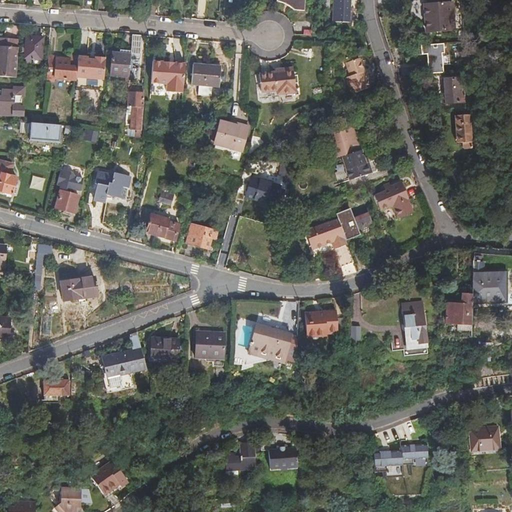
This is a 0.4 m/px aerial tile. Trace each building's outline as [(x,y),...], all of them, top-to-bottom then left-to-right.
[(300,0),(273,0),(273,4),(280,6),(286,10),(290,13),(299,13),(300,0)] [(354,23),(354,0),(328,0),(328,22),(354,23)] [(452,5),(409,8),(410,19),(425,18),(427,35),(453,33),(452,5)] [(391,17),(380,17),(380,18),(388,50),(399,49),(391,17)] [(136,36),(128,36),(126,52),(135,53),(136,36)] [(38,39),(22,37),(20,58),(37,59),(38,39)] [(0,77),(12,78),(12,43),(0,41),(0,77)] [(441,44),(419,46),(420,55),(427,54),(428,66),(416,66),(416,75),(442,74),(441,44)] [(399,49),(388,50),(391,58),(401,57),(399,49)] [(125,74),(126,52),(108,50),(106,72),(125,74)] [(41,79),(71,82),(71,78),(73,58),(64,57),(64,60),(51,59),(51,58),(43,57),(41,79)] [(83,58),(73,57),(73,58),(71,78),(99,80),(101,59),(91,58),(90,61),(83,60),(83,58)] [(356,58),(345,61),(354,91),(365,87),(356,58)] [(216,68),(188,65),(187,86),(214,89),(216,68)] [(277,75),(269,76),(255,77),(256,95),(272,94),(272,97),(290,95),(288,71),(277,72),(277,75)] [(164,91),(166,75),(152,73),(152,76),(146,75),(145,89),(164,91)] [(415,77),(397,78),(402,95),(416,94),(415,77)] [(459,80),(441,81),(443,104),(461,103),(459,80)] [(0,116),(8,117),(9,108),(14,109),(15,99),(18,99),(19,89),(9,88),(9,93),(0,91),(0,116)] [(127,138),(135,139),(136,132),(134,132),(136,110),(138,93),(123,92),(121,116),(127,116),(126,131),(127,131),(127,138)] [(425,126),(424,113),(408,114),(413,126),(425,126)] [(464,114),(450,116),(452,141),(457,141),(458,148),(467,147),(464,114)] [(52,143),(53,127),(37,125),(25,124),(23,140),(52,143)] [(232,129),(226,127),(216,124),(210,145),(237,153),(243,129),(233,126),(232,129)] [(352,152),(343,125),(319,133),(318,133),(327,160),(334,158),(352,152)] [(162,135),(161,143),(170,145),(171,137),(162,135)] [(353,152),(352,152),(334,158),(342,181),(365,173),(361,163),(358,164),(356,160),(353,152)] [(5,167),(0,166),(0,193),(5,195),(10,179),(2,177),(5,167)] [(106,177),(90,174),(88,185),(90,185),(86,201),(97,203),(99,196),(113,199),(115,188),(121,189),(124,177),(107,174),(106,177)] [(275,189),(245,181),(240,200),(270,208),(275,189)] [(419,212),(408,187),(378,199),(389,224),(419,212)] [(168,195),(157,192),(154,202),(159,204),(160,200),(167,201),(168,195)] [(73,198),(55,193),(50,210),(68,215),(73,198)] [(336,214),(347,243),(361,237),(358,230),(371,226),(367,215),(354,219),(350,208),(336,214)] [(164,220),(146,215),(141,234),(168,241),(173,226),(163,223),(164,220)] [(349,264),(333,221),(300,233),(307,251),(327,244),(329,251),(332,250),(338,267),(349,264)] [(211,233),(185,225),(180,244),(202,250),(205,239),(209,241),(211,233)] [(220,235),(213,264),(220,266),(228,237),(220,235)] [(48,246),(34,245),(32,281),(31,289),(37,290),(40,255),(48,256),(48,246)] [(467,293),(467,299),(498,298),(498,286),(500,286),(499,276),(498,276),(497,250),(469,247),(467,293)] [(91,276),(55,282),(58,303),(77,300),(94,298),(91,276)] [(467,299),(467,293),(455,292),(454,299),(453,299),(452,302),(441,301),(440,321),(466,322),(467,299)] [(418,302),(398,304),(402,348),(422,346),(418,302)] [(332,313),(304,314),(304,337),(333,336),(332,313)] [(48,317),(40,316),(38,334),(46,335),(48,317)] [(298,338),(256,325),(249,355),(297,368),(298,338)] [(356,327),(348,327),(347,341),(355,341),(356,327)] [(220,334),(193,333),(191,358),(218,360),(220,334)] [(125,337),(128,349),(135,347),(132,335),(125,337)] [(175,338),(148,337),(147,358),(174,359),(175,338)] [(141,368),(135,347),(128,349),(107,355),(108,358),(98,360),(102,378),(141,368)] [(442,379),(433,379),(433,390),(442,388),(442,379)] [(64,381),(40,381),(39,395),(64,396),(64,381)] [(495,427),(467,429),(468,453),(497,451),(495,427)] [(257,449),(257,441),(250,442),(236,443),(236,453),(232,453),(232,450),(226,450),(221,454),(222,469),(223,469),(234,468),(252,467),(250,450),(257,449)] [(401,448),(373,450),(374,473),(384,473),(384,464),(411,462),(411,457),(426,456),(426,442),(401,443),(401,448)] [(216,445),(208,449),(206,464),(216,464),(216,445)] [(293,466),(292,448),(281,449),(281,446),(275,447),(276,449),(265,449),(266,468),(277,467),(277,470),(283,469),(282,467),(293,466)] [(450,457),(442,458),(443,470),(451,469),(450,457)] [(124,482),(110,461),(87,475),(99,494),(115,484),(117,486),(124,482)] [(79,489),(79,482),(59,481),(58,488),(79,489)] [(91,502),(90,487),(82,488),(83,502),(91,502)] [(77,511),(79,510),(78,508),(79,489),(58,488),(57,504),(53,508),(56,511),(77,511)] [(351,491),(352,503),(363,502),(363,491),(351,491)] [(32,511),(32,504),(6,503),(5,511),(32,511)]
